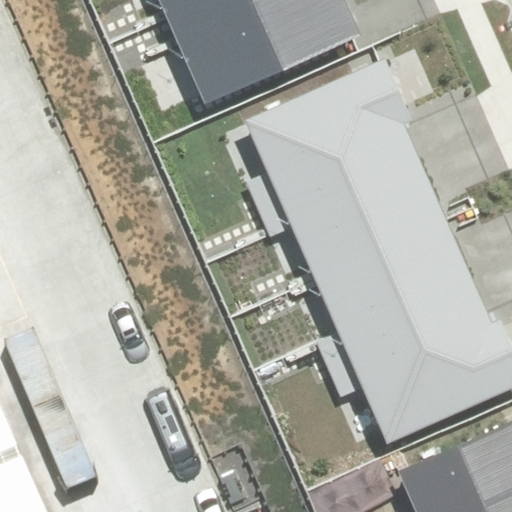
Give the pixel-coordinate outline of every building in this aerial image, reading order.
[(159,0),(166,15),(200,0),(159,0)] [(200,0),(166,15),(203,103),(361,35),(345,0),(200,0)] [(245,123),(294,229),(422,172),(404,127),(414,123),(386,61),(245,123)] [(294,229),(322,292),(451,235),(422,172),(294,229)] [(351,355),(479,298),(451,235),(322,292),(351,355)] [(351,355),(391,441),(511,386),(511,356),(498,326),(491,329),(479,298),(351,355)] [(0,511),(55,511),(0,385),(0,511)] [(511,511),(511,424),(397,475),(413,511),(511,511)]
